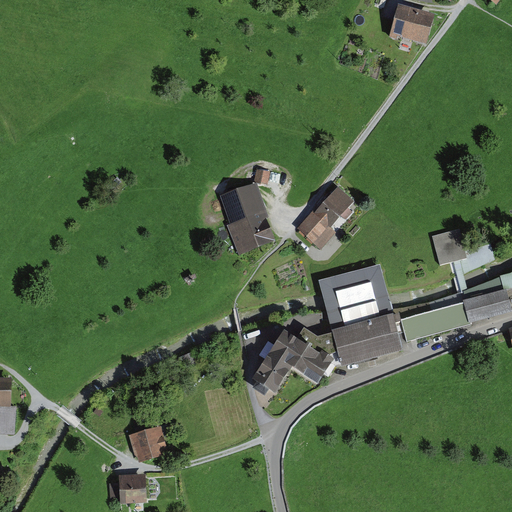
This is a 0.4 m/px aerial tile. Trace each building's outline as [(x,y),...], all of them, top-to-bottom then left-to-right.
[(440,16),(403,6),(393,40),(404,43),(405,38),(432,45),(440,16)] [(259,169),(257,182),(270,184),(272,171),(259,169)] [(258,188),(228,199),(239,226),(268,214),(258,188)] [(339,192),(319,216),(336,230),(356,206),(339,192)] [(239,226),(235,228),(245,253),(279,240),(268,214),(239,226)] [(319,216),(303,235),(324,253),(341,234),(336,230),(319,216)] [(463,232),(435,239),(442,267),(451,264),(468,259),(464,246),(463,232)] [(501,262),(494,238),(464,246),(468,259),(451,264),(457,285),(460,296),(468,294),(462,273),(501,262)] [(323,283),(335,330),(400,314),(388,266),(323,283)] [(511,291),(511,276),(505,280),(468,294),(460,296),(400,314),(403,323),(406,322),(470,304),(511,291)] [(511,291),(470,304),(476,325),(511,314),(511,291)] [(470,304),(406,322),(409,332),(412,343),(476,325),(470,304)] [(337,337),(344,366),(409,349),(404,333),(409,332),(406,322),(403,323),(400,314),(335,330),(337,337)] [(337,337),(323,340),(307,330),(298,341),(289,334),(278,348),(273,344),(263,359),(269,362),(257,378),(266,384),(263,388),(274,395),(277,392),(285,397),(304,372),(323,384),(330,374),(333,376),(339,368),(344,366),(337,337)] [(175,379),(198,371),(194,359),(171,367),(175,379)] [(0,411),(13,412),(14,385),(0,384),(0,411)] [(13,412),(0,411),(0,435),(16,436),(17,412),(13,412)] [(162,430),(135,436),(142,463),(168,457),(162,430)] [(150,477),(124,477),(125,506),(150,505),(150,477)]
